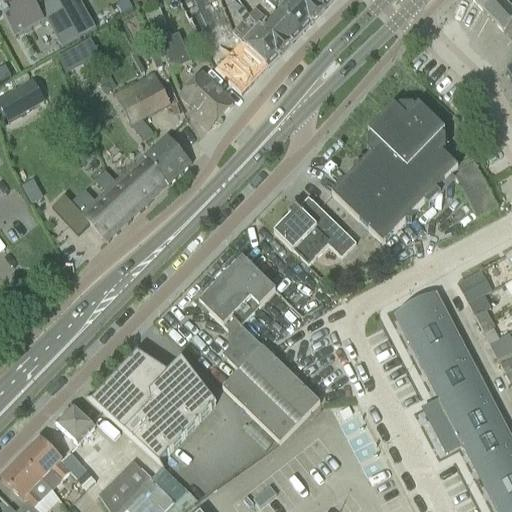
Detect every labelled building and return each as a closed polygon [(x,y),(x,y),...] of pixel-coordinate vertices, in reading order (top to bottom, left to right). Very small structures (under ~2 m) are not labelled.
[(0,0),(0,6),(7,18),(2,21),(14,42),(46,24),(61,51),(78,41),(54,0),(0,0)] [(54,0),(78,41),(95,32),(80,5),(87,0),(54,0)] [(296,0),(267,0),(265,3),(277,14),(300,37),(317,19),(296,0)] [(296,0),(317,19),(333,3),(330,0),(296,0)] [(502,0),(467,0),(511,45),(511,9),(502,0)] [(284,54),(248,20),(243,11),(234,19),(242,27),(232,38),(267,71),(284,54)] [(158,12),(143,20),(149,33),(164,25),(158,12)] [(300,37),(277,14),(266,25),(255,14),(248,20),(284,54),(300,37)] [(190,66),(176,38),(156,48),(170,75),(190,66)] [(218,58),(224,64),(214,75),(240,100),(267,71),(232,38),(218,53),(218,58)] [(4,70),(0,72),(0,86),(10,80),(4,70)] [(211,131),(232,108),(201,79),(180,102),(195,116),(191,120),(202,129),(205,126),(211,131)] [(31,85),(0,101),(0,111),(7,126),(29,114),(25,105),(38,97),(31,85)] [(130,130),(169,110),(157,85),(117,105),(130,130)] [(410,226),(410,220),(423,207),(427,211),(439,199),(435,195),(457,172),(441,157),(444,154),(444,141),(441,138),(444,135),(417,109),(414,112),(411,109),(399,109),(395,113),(392,110),(367,136),(370,139),(367,142),(367,155),(370,158),(359,170),(353,170),(353,176),(330,199),(382,249),(404,226),(410,226)] [(63,200),(50,212),(76,240),(88,229),(105,247),(140,215),(191,168),(184,160),(166,141),(115,188),(104,198),(94,207),(80,219),(69,208),(63,200)] [(497,213),(475,171),(474,168),(461,175),(454,182),(476,224),(497,213)] [(32,184),(20,190),(24,196),(36,190),(32,184)] [(301,217),(297,213),(293,210),(286,217),(290,220),(273,238),(307,271),(315,263),(314,263),(327,250),(341,263),(355,248),(311,206),(301,217)] [(221,393),(279,448),(319,407),(240,331),(275,295),(241,263),(198,308),(231,340),(231,349),(221,359),(238,376),(221,393)] [(458,288),(468,307),(491,295),(480,276),(479,277),(458,288)] [(433,300),(396,320),(407,341),(445,321),(433,300)] [(478,329),(488,324),(484,315),(474,321),(478,329)] [(445,321),(407,341),(418,362),(456,343),(445,321)] [(499,343),(488,324),(478,329),(488,349),(499,343)] [(511,347),(507,339),(499,343),(488,349),(496,364),(511,356),(511,347)] [(456,343),(418,362),(429,384),(467,364),(456,343)] [(86,400),(85,401),(164,475),(164,474),(159,468),(214,409),(180,363),(167,378),(136,357),(91,405),(86,400)] [(511,362),(509,364),(499,370),(510,390),(511,388),(511,362)] [(467,364),(429,384),(440,405),(478,385),(467,364)] [(438,423),(430,427),(434,436),(489,407),(478,385),(440,405),(431,409),(438,423)] [(489,407),(434,436),(438,444),(447,440),(454,453),(463,448),(501,429),(489,407)] [(71,412),(55,429),(77,450),(94,433),(71,412)] [(501,429),(463,448),(474,470),(511,450),(501,429)] [(39,444),(19,464),(51,495),(69,477),(59,467),(60,466),(39,444)] [(511,450),(474,470),(485,491),(511,476),(511,450)] [(60,466),(59,467),(69,477),(76,485),(81,490),(90,481),(86,477),(69,458),(60,466)] [(33,511),(51,495),(19,464),(0,483),(21,505),(23,503),(26,506),(20,511),(33,511)] [(102,495),(98,500),(100,503),(106,511),(186,511),(191,508),(195,505),(168,480),(157,492),(149,484),(132,468),(131,467),(102,495)] [(511,476),(485,491),(495,511),(496,511),(511,504),(511,476)]
